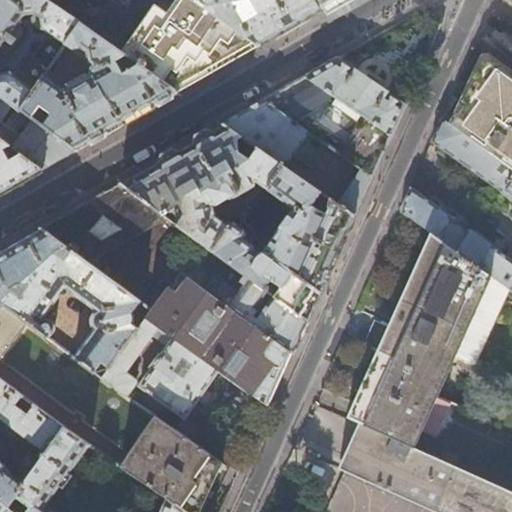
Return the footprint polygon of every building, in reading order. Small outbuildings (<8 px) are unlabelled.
[(0,0),(0,95),(13,105),(20,110),(45,75),(65,46),(80,24),(45,0),(0,0)] [(237,51),(246,37),(193,0),(183,0),(171,17),(158,8),(135,41),(132,38),(121,53),(124,55),(140,66),(172,88),(181,76),(186,80),(189,76),(197,64),(205,69),(213,57),(218,61),(222,57),(230,46),(237,51)] [(193,0),(246,37),(259,45),(324,8),(319,0),(193,0)] [(319,0),(324,8),(338,0),(319,0)] [(121,53),(80,24),(65,46),(73,51),(79,51),(81,49),(88,54),(87,56),(89,62),(94,66),(93,69),(94,74),(66,90),(45,75),(20,110),(31,118),(40,105),(52,114),(43,127),(76,150),(93,141),(134,117),(177,92),(172,88),(140,66),(123,76),(114,61),(124,55),(121,53)] [(465,104),(450,125),(511,169),(511,74),(487,57),(472,78),(476,81),(468,91),(461,101),(465,104)] [(387,91),(355,69),(354,70),(336,59),(305,77),(391,136),(408,97),(391,85),(387,91)] [(290,85),(263,101),(308,132),(326,145),(372,177),(391,136),(305,77),(290,85)] [(0,122),(13,105),(0,95),(0,122)] [(293,155),(308,132),(263,101),(251,108),(222,124),(241,137),(257,148),(283,166),(319,192),(329,199),(354,216),(372,177),(326,145),(311,167),(293,155)] [(43,127),(31,118),(20,110),(13,119),(26,129),(12,147),(42,170),(52,164),(76,150),(43,127)] [(511,173),(511,169),(450,125),(442,119),(431,142),(470,170),(500,191),(511,173)] [(238,141),(241,137),(222,124),(186,145),(119,183),(150,205),(162,214),(166,211),(165,209),(177,203),(183,213),(175,224),(208,249),(227,223),(215,214),(213,205),(221,201),(223,205),(255,188),(256,185),(255,184),(256,183),(266,190),(283,166),(257,148),(248,160),(239,154),(238,141)] [(0,138),(0,193),(16,185),(42,170),(12,147),(0,138)] [(283,166),(266,190),(293,209),(263,251),(319,293),(338,252),(354,216),(329,199),(327,202),(328,203),(327,206),(328,206),(324,214),(311,205),(319,192),(283,166)] [(511,173),(500,191),(511,199),(511,173)] [(155,226),(162,215),(162,214),(150,205),(119,183),(105,192),(71,211),(40,229),(67,248),(72,252),(92,267),(94,268),(101,259),(155,226)] [(400,211),(432,234),(456,251),(470,232),(453,220),(454,218),(451,217),(410,188),(400,211)] [(227,223),(208,249),(213,252),(245,275),(268,292),(274,297),(306,320),(313,307),(319,293),(263,251),(257,252),(254,254),(251,251),(253,248),(252,244),(241,235),(242,232),(241,228),(230,220),(227,223)] [(56,254),(67,248),(40,229),(11,245),(0,251),(0,303),(28,324),(45,336),(47,337),(50,336),(53,333),(55,329),(54,324),(53,322),(49,320),(44,320),(42,321),(40,320),(59,295),(58,295),(64,287),(97,310),(93,314),(91,319),(91,325),(94,330),(74,358),(93,373),(101,363),(110,369),(139,330),(132,325),(134,322),(134,318),(134,316),(132,313),(140,302),(94,268),(92,267),(72,252),(65,261),(56,254)] [(471,230),(470,232),(456,251),(491,277),(509,289),(511,285),(511,259),(502,253),(471,230)] [(491,277),(456,251),(432,234),(418,264),(395,315),(366,379),(348,418),(365,426),(344,472),(434,511),(511,511),(511,491),(414,448),(491,277)] [(218,281),(188,259),(178,273),(180,274),(181,272),(209,292),(218,281)] [(180,274),(146,320),(157,328),(173,340),(218,371),(268,406),(278,384),(292,352),(225,303),(209,292),(181,272),(180,274)] [(260,304),(268,292),(245,275),(240,282),(244,286),(234,300),(230,297),(225,303),(292,352),(298,339),(306,320),(274,297),(266,308),(260,304)] [(0,359),(28,324),(0,303),(0,359)] [(124,373),(157,328),(146,320),(139,330),(110,369),(102,379),(126,396),(135,383),(135,380),(124,373)] [(184,419),(218,371),(173,340),(161,357),(159,356),(151,368),(152,369),(140,387),(184,419)] [(0,379),(0,418),(39,448),(47,454),(65,429),(35,406),(28,415),(16,406),(23,397),(0,379)] [(120,467),(167,499),(185,511),(209,511),(215,499),(229,469),(230,468),(156,417),(120,467)] [(65,429),(47,454),(21,487),(20,493),(18,496),(32,507),(28,511),(16,511),(10,507),(5,511),(44,511),(43,511),(61,487),(63,489),(72,477),(69,475),(90,446),(65,429)] [(0,511),(5,511),(10,507),(18,496),(20,493),(21,487),(47,454),(39,448),(33,456),(29,453),(25,454),(17,464),(17,469),(20,471),(15,478),(11,475),(7,469),(1,463),(0,461),(0,511)] [(185,511),(167,499),(160,511),(185,511)]
